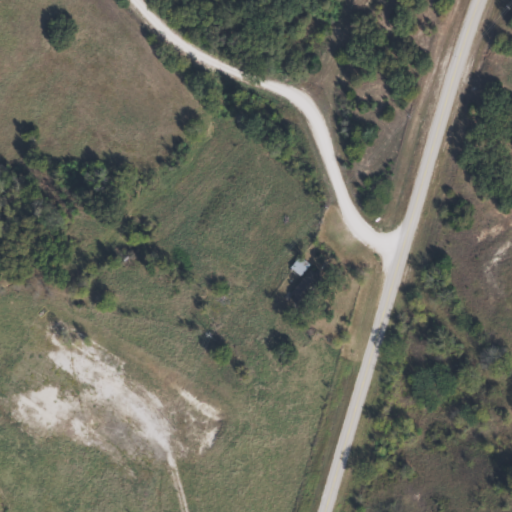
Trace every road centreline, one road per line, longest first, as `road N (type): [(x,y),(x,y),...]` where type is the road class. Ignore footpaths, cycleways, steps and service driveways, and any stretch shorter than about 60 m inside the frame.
road 1 (tertiary): [(322,511),(477,0)]
road 2 (residential): [(396,262),(351,228),(319,112),(134,0)]
